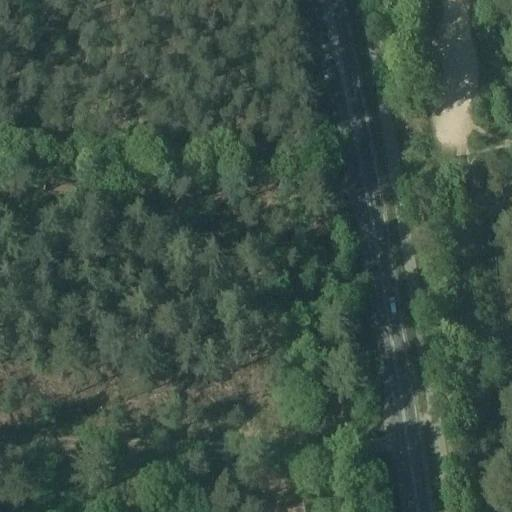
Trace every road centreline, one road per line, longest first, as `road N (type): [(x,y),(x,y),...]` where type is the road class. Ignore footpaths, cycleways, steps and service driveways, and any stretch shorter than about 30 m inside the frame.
road 1 (primary): [(418,511),(364,184),(324,0)]
road 2 (track): [(408,447),(0,438)]
